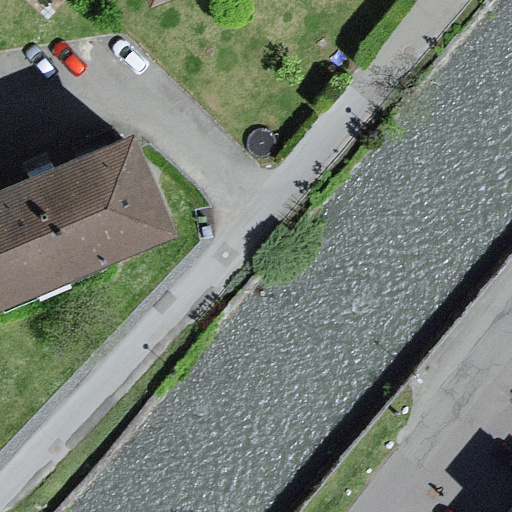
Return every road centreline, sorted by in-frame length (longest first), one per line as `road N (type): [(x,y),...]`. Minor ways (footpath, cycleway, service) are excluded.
road 1 (residential): [(0,495),(448,0)]
road 2 (residential): [(377,511),(511,331)]
